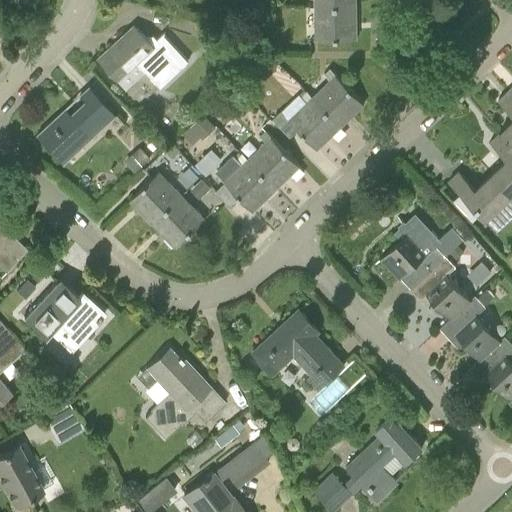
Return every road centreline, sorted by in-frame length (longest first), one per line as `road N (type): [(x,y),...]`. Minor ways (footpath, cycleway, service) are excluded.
road 1 (residential): [(0,139),(134,263),(171,285),(227,285),(291,241)]
road 2 (residential): [(506,472),(291,241)]
road 3 (residential): [(291,241),(511,25)]
road 4 (residential): [(0,94),(57,41),(77,0)]
